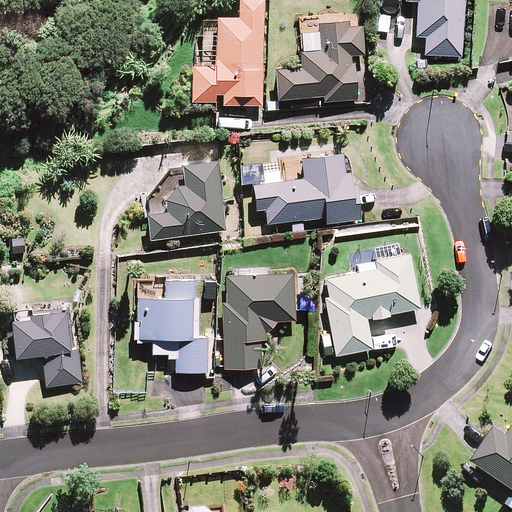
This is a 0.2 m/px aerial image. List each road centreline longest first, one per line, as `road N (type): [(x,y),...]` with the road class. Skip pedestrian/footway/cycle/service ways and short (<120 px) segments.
road 1 (residential): [(377,411),(0,461)]
road 2 (residential): [(442,134),(472,262),(475,326),(444,374),(377,411)]
